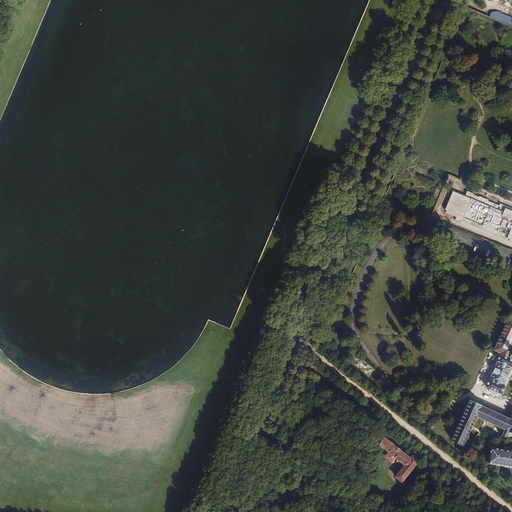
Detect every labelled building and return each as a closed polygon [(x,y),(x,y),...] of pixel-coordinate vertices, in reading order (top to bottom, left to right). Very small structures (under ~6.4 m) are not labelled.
[(511,0),(491,0),(511,9),(511,0)] [(490,14),(489,17),(504,24),(507,18),(496,14),(490,14)] [(454,190),(445,212),(457,217),(456,219),(511,242),(511,209),(500,204),(500,205),(468,192),(466,195),(454,190)] [(511,320),(509,319),(504,330),(495,351),(511,358),(511,408),(507,419),(483,408),(483,407),(472,402),(453,442),(464,448),(478,419),(506,432),(503,439),(511,439),(511,320)] [(414,453),(388,433),(383,441),(393,447),(389,452),(397,458),(399,454),(408,460),(400,471),(407,475),(422,456),(417,451),(414,453)] [(511,467),(511,451),(490,449),(488,464),(511,467)]
